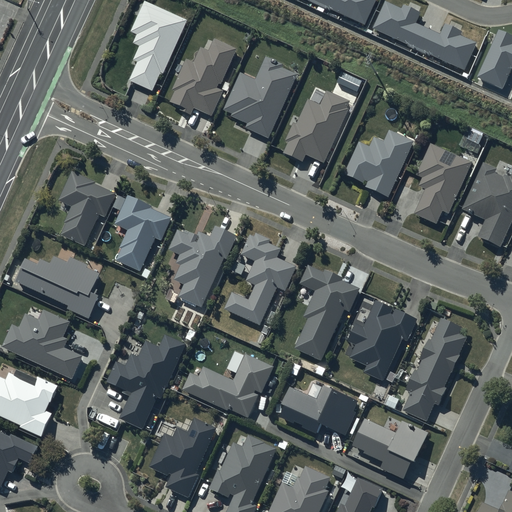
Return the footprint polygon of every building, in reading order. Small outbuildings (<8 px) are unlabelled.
[(304,0),(364,26),(375,1),(371,0),(304,0)] [(188,23),(145,4),(131,35),(137,37),(134,45),(140,48),(134,63),(138,65),(130,83),(153,94),(161,75),(164,76),(188,23)] [(401,17),(385,10),(374,32),(464,73),(476,47),(447,33),(444,41),(416,28),(421,17),(404,9),(401,17)] [(511,44),(511,43),(496,37),(478,79),(502,90),(511,67),(511,51),(509,51),(511,44)] [(221,87),(237,51),(214,42),(209,53),(200,49),(194,64),(186,61),(172,94),(174,95),(170,105),(192,114),(193,111),(212,119),(223,94),(217,91),(219,86),(221,87)] [(283,67),(266,59),(255,82),(241,76),(224,113),(232,116),(231,119),(247,126),(245,131),(269,141),(297,78),(281,71),(283,67)] [(320,108),(308,103),(297,127),(294,125),(286,144),(288,145),(283,156),(286,157),(283,161),(301,169),(306,157),(325,166),(349,112),(347,111),(350,104),(326,94),(320,108)] [(371,150),(360,145),(345,178),(365,187),(366,184),(369,185),(367,191),(389,201),(415,145),(391,134),(386,146),(375,141),(371,150)] [(473,165),(431,146),(417,177),(423,180),(419,189),(426,192),(415,217),(436,226),(442,213),(449,216),(473,165)] [(497,172),(484,166),(462,213),(485,224),(478,240),(500,250),(511,224),(511,177),(511,180),(506,178),(505,180),(495,176),(497,172)] [(98,184),(74,174),(61,203),(74,209),(67,225),(68,225),(62,237),(87,248),(101,217),(107,219),(118,195),(97,186),(98,184)] [(154,208),(131,197),(117,227),(130,233),(122,250),(124,251),(119,263),(142,273),(157,240),(163,243),(174,220),(153,211),(154,208)] [(191,237),(181,233),(172,253),(182,257),(178,266),(183,268),(177,283),(187,287),(181,300),(204,310),(226,261),(228,263),(239,239),(217,229),(213,239),(201,234),(200,238),(192,235),(191,237)] [(233,294),(226,311),(262,327),(279,290),(287,294),(298,268),(280,260),(284,252),(270,246),(273,241),(258,235),(256,238),(252,236),(243,257),(257,263),(248,283),(257,287),(251,302),(233,294)] [(31,264),(28,262),(18,286),(71,309),(69,313),(91,323),(101,299),(93,296),(105,270),(91,264),(89,268),(75,262),(77,257),(63,251),(59,261),(57,260),(53,268),(43,264),(42,265),(32,261),(31,264)] [(310,268),(302,286),(317,293),(305,319),(310,321),(296,350),(324,363),(347,313),(351,315),(363,291),(345,283),(346,281),(328,272),(326,275),(310,268)] [(395,310),(378,302),(366,329),(358,325),(350,343),(357,347),(351,361),(369,368),(365,376),(385,384),(404,342),(409,344),(420,321),(398,311),(396,317),(393,315),(395,310)] [(21,330),(14,327),(3,350),(74,383),(85,359),(67,350),(70,343),(65,340),(72,325),(45,312),(40,322),(28,316),(21,330)] [(466,330),(444,320),(435,342),(432,340),(423,361),(425,362),(420,372),(418,371),(408,393),(413,395),(406,412),(430,423),(438,406),(441,408),(449,391),(447,390),(454,373),(456,374),(463,358),(462,357),(469,340),(463,337),(466,330)] [(188,347),(166,338),(161,349),(147,343),(139,360),(133,357),(127,368),(118,364),(109,384),(127,392),(125,396),(132,399),(121,421),(145,432),(160,401),(163,402),(188,347)] [(193,375),(185,392),(231,414),(232,411),(251,420),(262,397),(257,395),(258,393),(264,396),(277,369),(248,355),(235,382),(206,368),(202,379),(193,375)] [(0,417),(24,428),(23,430),(45,440),(55,416),(48,413),(52,405),(53,405),(61,389),(40,380),(40,381),(20,372),(17,378),(12,375),(9,382),(0,378),(0,417)] [(322,401),(295,389),(286,409),(289,410),(284,421),(320,437),(325,427),(349,438),(359,415),(356,414),(360,404),(327,389),(322,401)] [(396,411),(401,401),(390,396),(385,406),(396,411)] [(199,476),(219,430),(197,420),(191,434),(180,430),(176,439),(167,435),(151,470),(171,478),(172,476),(174,477),(168,490),(191,500),(201,477),(199,476)] [(399,436),(368,421),(355,448),(367,454),(366,456),(385,465),(382,471),(406,482),(415,464),(417,465),(431,435),(405,423),(399,436)] [(0,489),(3,491),(11,474),(15,476),(22,461),(33,466),(41,448),(0,429),(0,489)] [(257,511),(259,509),(254,506),(280,452),(267,446),(267,445),(250,437),(245,449),(236,445),(223,474),(220,472),(211,492),(231,501),(233,497),(236,498),(229,511),(257,511)] [(323,511),(331,494),(328,493),(333,480),(308,469),(302,482),(299,480),(295,490),(284,485),(271,511),(323,511)] [(373,511),(374,511),(377,511),(385,493),(359,481),(346,509),(342,508),(340,511),(373,511)] [(500,511),(484,504),(480,511),(511,511),(511,494),(510,493),(501,511),(500,511)]
